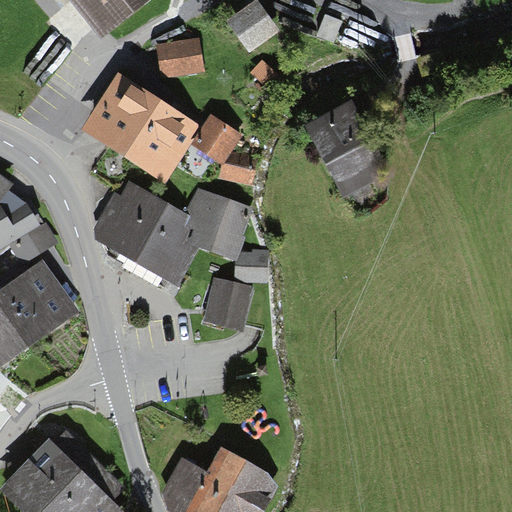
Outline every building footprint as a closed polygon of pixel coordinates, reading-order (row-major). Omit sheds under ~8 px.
[(84,0),(107,29),(142,0),(84,0)] [(257,4),(230,23),(249,50),(277,30),(257,4)] [(325,16),(317,36),(333,43),(341,22),(325,16)] [(163,47),(167,75),(199,69),(195,42),(163,47)] [(421,59),(426,75),(447,68),(443,51),(421,59)] [(106,110),(94,129),(164,175),(195,128),(118,81),(100,107),(106,110)] [(352,111),(316,130),(346,187),(382,168),(352,111)] [(211,120),(196,142),(223,160),(237,137),(211,120)] [(232,154),(227,176),(251,181),(256,159),(232,154)] [(178,285),(196,249),(187,246),(193,232),(182,228),(188,213),(122,180),(114,196),(117,198),(94,243),(178,285)] [(193,232),(187,246),(196,249),(233,263),(254,208),(198,187),(188,213),(182,228),(193,232)] [(0,245),(11,239),(33,226),(30,221),(21,204),(8,211),(3,207),(0,208),(0,245)] [(30,221),(33,226),(11,239),(23,258),(51,241),(36,217),(30,221)] [(253,252),(253,257),(238,257),(237,282),(266,283),(267,252),(253,252)] [(0,295),(0,304),(29,342),(74,310),(54,282),(49,285),(38,269),(28,276),(24,269),(12,278),(16,284),(0,295)] [(202,324),(243,334),(254,289),(213,279),(202,324)] [(0,362),(29,342),(0,304),(0,362)] [(47,446),(9,485),(37,511),(42,511),(60,494),(78,476),(93,461),(67,436),(52,450),(47,446)] [(183,462),(166,492),(172,496),(168,503),(183,511),(259,511),(272,490),(261,484),(264,478),(223,454),(209,478),(183,462)] [(116,511),(103,500),(117,486),(93,461),(78,476),(60,494),(42,511),(116,511)]
